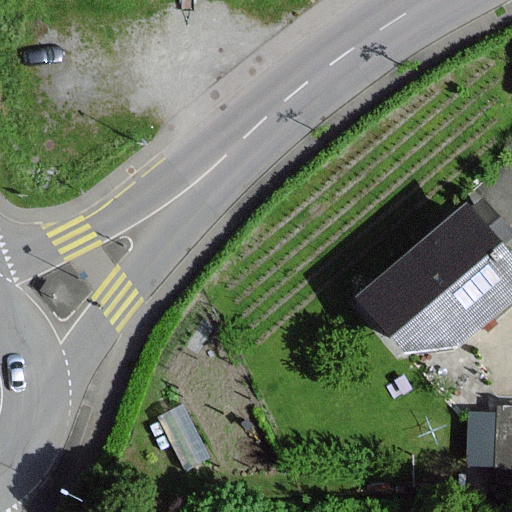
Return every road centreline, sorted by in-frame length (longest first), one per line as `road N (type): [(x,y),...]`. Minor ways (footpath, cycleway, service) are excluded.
road 1 (secondary): [(43,395),(220,162)]
road 2 (secondary): [(426,0),(327,67),(220,162)]
road 3 (secondary): [(220,162),(9,262)]
